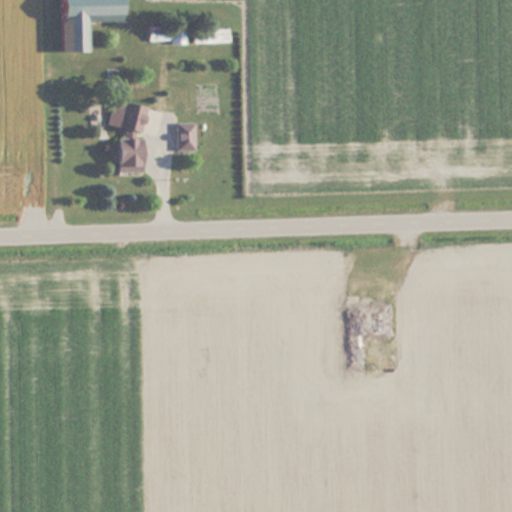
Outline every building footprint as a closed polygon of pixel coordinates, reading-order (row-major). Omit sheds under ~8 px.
[(58,18),(59,50),(82,50),(82,20),(113,20),(112,0),(51,0),(51,18),(58,18)] [(182,42),(182,24),(144,24),(144,42),(182,42)] [(136,131),(142,106),(109,98),(103,123),(136,131)] [(171,149),(191,149),(191,121),(171,121),(171,149)] [(136,170),(136,137),(110,137),(111,171),(136,170)] [(358,367),(358,337),(386,336),(386,307),(347,308),(348,337),(341,337),(342,368),(358,367)]
